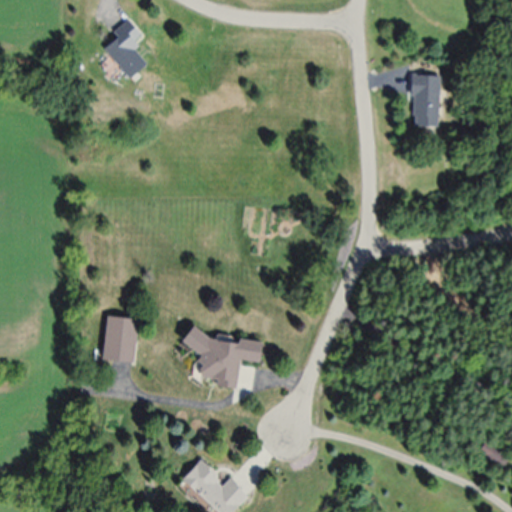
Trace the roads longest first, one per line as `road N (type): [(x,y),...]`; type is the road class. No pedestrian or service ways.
road 1 (residential): [(290,437),(369,227),(362,0)]
road 2 (residential): [(193,0),(243,17),(361,22)]
road 3 (residential): [(363,250),(511,231)]
